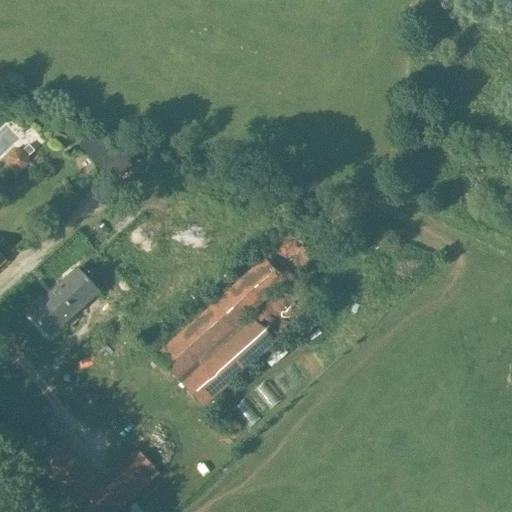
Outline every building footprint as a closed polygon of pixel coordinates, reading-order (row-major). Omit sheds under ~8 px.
[(94,164),(106,141),(86,131),(78,145),(94,164)] [(9,155),(8,163),(14,169),(22,169),(27,164),(27,156),(22,150),(14,150),(9,155)] [(291,234),(156,355),(204,408),(312,311),(285,281),(313,256),(291,234)] [(50,336),(99,290),(79,269),(30,313),(50,336)] [(100,483),(62,440),(36,462),(82,511),(117,511),(160,474),(138,449),(100,483)]
